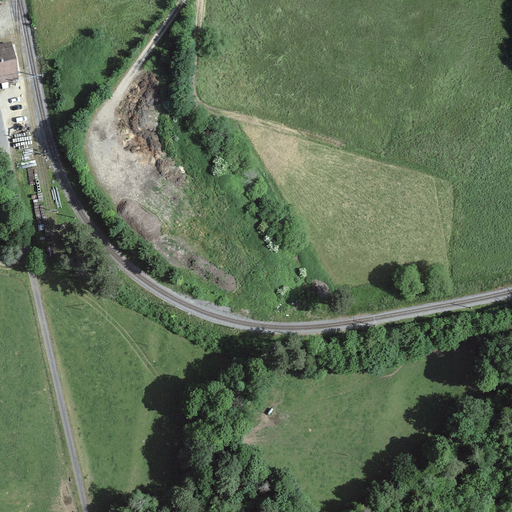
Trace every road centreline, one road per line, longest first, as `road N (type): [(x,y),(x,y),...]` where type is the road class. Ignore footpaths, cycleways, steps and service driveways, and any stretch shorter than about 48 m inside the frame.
road 1 (unclassified): [(0,130),(86,511)]
road 2 (track): [(183,0),(97,119),(91,148),(100,180)]
